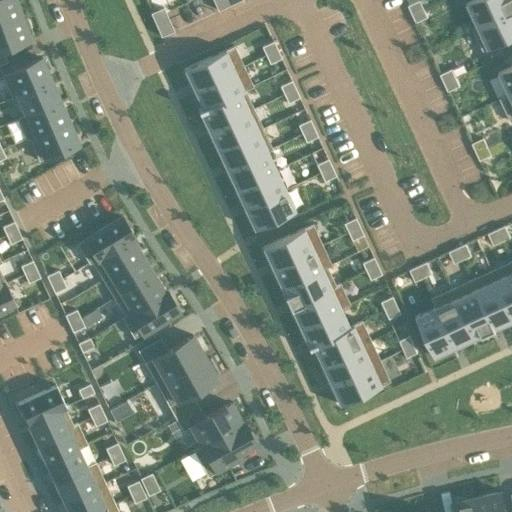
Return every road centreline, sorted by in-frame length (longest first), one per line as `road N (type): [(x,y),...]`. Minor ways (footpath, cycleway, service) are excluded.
road 1 (residential): [(103,84),(321,482)]
road 2 (residential): [(300,0),(414,247),(466,222)]
road 3 (residential): [(466,222),(361,0)]
road 4 (residential): [(103,84),(290,0)]
road 5 (residential): [(321,482),(511,434)]
